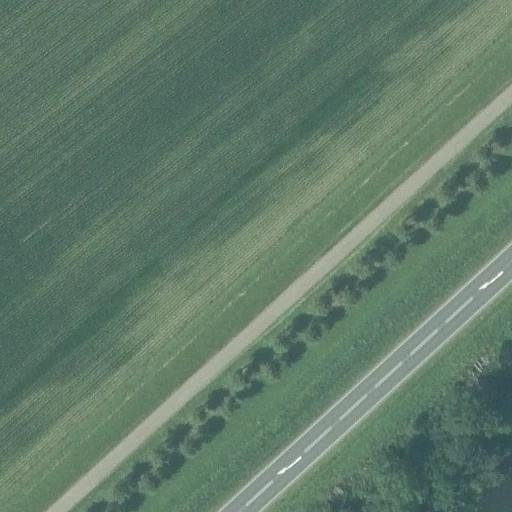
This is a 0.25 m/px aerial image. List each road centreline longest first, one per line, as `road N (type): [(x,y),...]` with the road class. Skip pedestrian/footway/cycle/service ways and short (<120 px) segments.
road 1 (unclassified): [(55,511),(511,94)]
road 2 (trunk): [(231,511),(511,248)]
